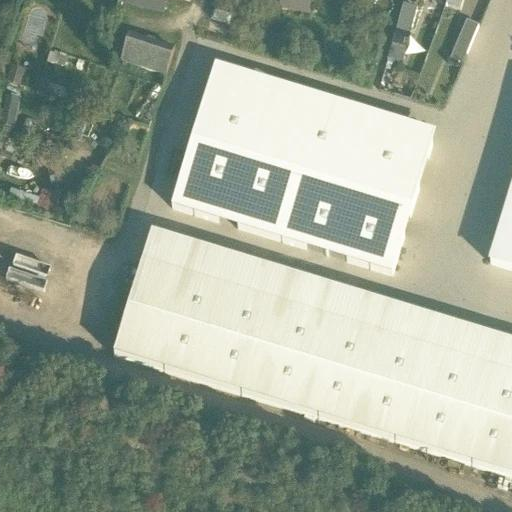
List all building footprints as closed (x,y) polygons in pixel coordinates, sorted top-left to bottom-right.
[(162,17),(166,0),(120,0),(119,5),(162,17)] [(251,0),(250,5),(273,12),(276,0),(251,0)] [(311,0),(284,0),(282,8),(307,15),(311,0)] [(463,0),(448,0),(446,8),(460,12),(463,0)] [(418,11),(403,7),(395,33),(411,37),(418,11)] [(452,58),(464,63),(476,37),(478,31),(465,25),(452,58)] [(406,53),(411,37),(395,33),(391,49),(406,53)] [(122,63),(166,79),(174,53),(131,38),(122,63)] [(402,67),(406,53),(391,49),(387,63),(402,67)] [(67,61),(50,56),(46,66),(63,72),(67,61)] [(26,73),(12,69),(6,86),(20,91),(26,73)] [(216,69),(212,81),(433,148),(436,137),(216,69)] [(392,279),(433,148),(212,81),(172,212),(392,279)] [(52,85),(41,82),(37,97),(63,104),(66,93),(51,88),(52,85)] [(21,102),(5,99),(0,124),(0,130),(15,134),(21,102)] [(63,113),(49,109),(45,120),(60,124),(63,113)] [(511,195),(490,267),(511,273),(511,195)] [(511,347),(152,237),(143,267),(511,380),(511,347)] [(511,481),(511,380),(143,267),(114,360),(511,481)]
